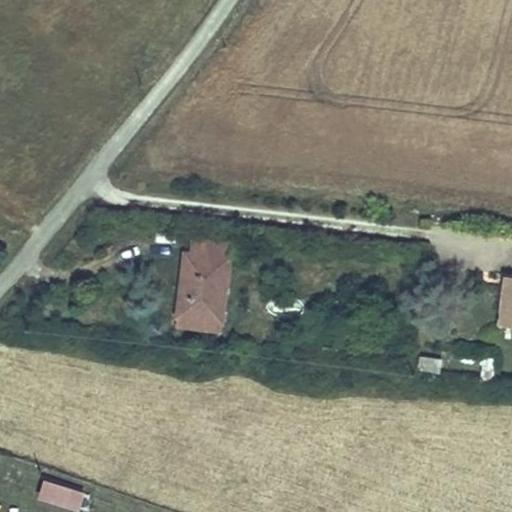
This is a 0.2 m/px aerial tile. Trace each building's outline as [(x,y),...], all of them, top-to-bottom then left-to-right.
[(183,315),(225,318),(232,240),(189,236),(183,315)] [(511,297),(503,296),(499,326),(511,327),(511,297)] [(224,330),(225,318),(183,315),(182,327),(224,330)] [(480,356),(484,379),(496,377),(492,354),(480,356)] [(39,498),(83,506),(86,486),(43,478),(39,498)]
